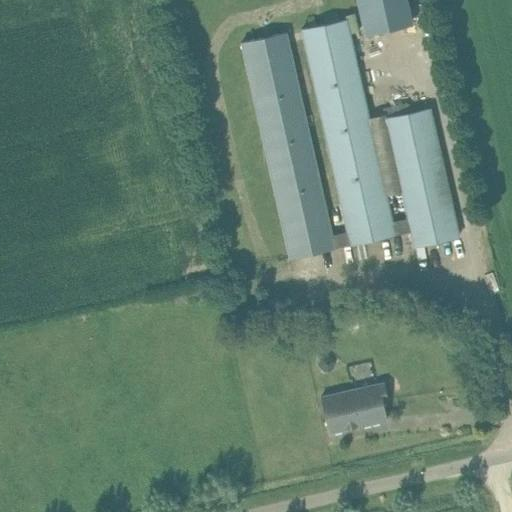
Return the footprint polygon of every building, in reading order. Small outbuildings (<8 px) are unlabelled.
[(405,0),(358,0),(366,32),(411,22),(405,0)] [(392,221),(349,32),(360,30),(356,12),(345,14),(346,19),(339,20),(337,11),(323,14),(325,23),(316,25),(314,16),(307,17),(310,27),(301,29),(347,231),(350,243),(410,230),(408,218),(392,221)] [(332,235),(286,32),(241,42),(289,257),(350,243),(347,231),(332,235)] [(430,107),(411,112),(409,101),(383,107),(408,218),(410,230),(414,245),(459,235),(430,107)] [(355,426),(387,419),(383,401),(388,400),(384,382),(320,397),(328,432),(347,428),(346,427),(355,425),(355,426)]
